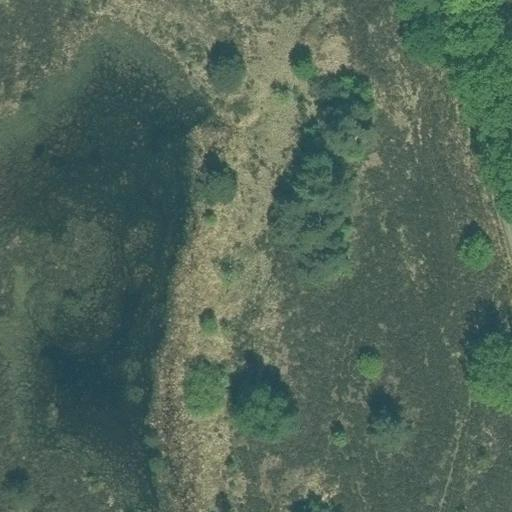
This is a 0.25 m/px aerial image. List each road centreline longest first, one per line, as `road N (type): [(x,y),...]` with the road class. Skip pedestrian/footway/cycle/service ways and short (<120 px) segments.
road 1 (track): [(445,511),(483,335),(511,301)]
road 2 (unclassified): [(511,214),(454,0)]
